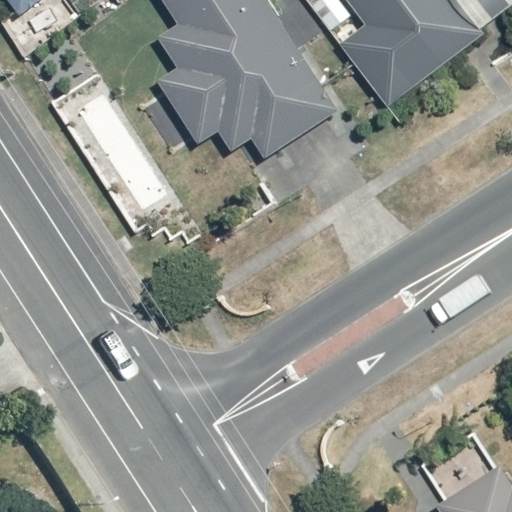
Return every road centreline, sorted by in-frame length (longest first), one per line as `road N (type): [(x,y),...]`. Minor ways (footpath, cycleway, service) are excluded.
road 1 (residential): [(164,461),(511,233)]
road 2 (residential): [(0,206),(164,461)]
